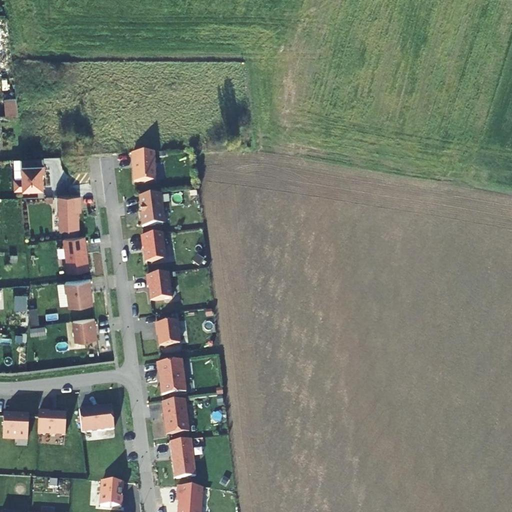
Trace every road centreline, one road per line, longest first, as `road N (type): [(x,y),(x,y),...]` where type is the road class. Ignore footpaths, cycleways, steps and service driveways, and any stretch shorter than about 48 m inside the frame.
road 1 (residential): [(131,375),(103,164)]
road 2 (residential): [(0,389),(131,375)]
